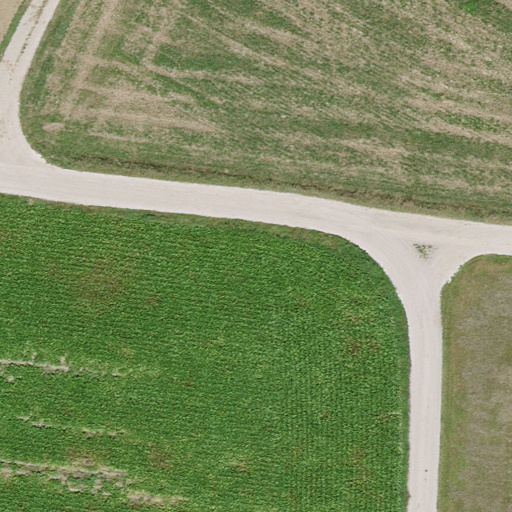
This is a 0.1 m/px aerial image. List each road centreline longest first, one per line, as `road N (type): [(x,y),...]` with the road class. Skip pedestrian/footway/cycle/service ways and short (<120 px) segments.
road 1 (track): [(511,262),(0,192)]
road 2 (track): [(431,253),(421,511)]
road 3 (track): [(63,0),(0,123)]
